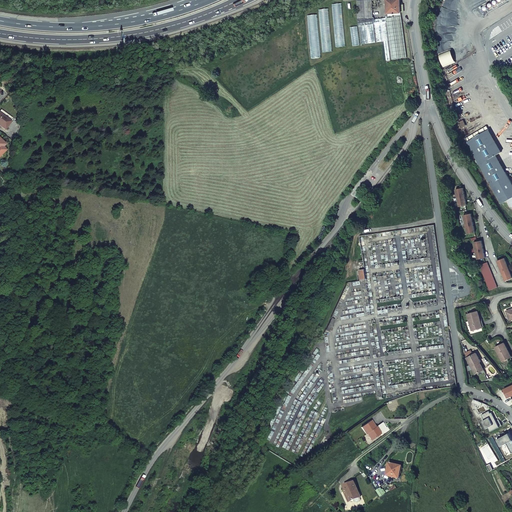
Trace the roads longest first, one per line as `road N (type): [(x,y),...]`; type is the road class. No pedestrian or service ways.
road 1 (track): [(125,511),(159,457),(249,353),(398,151),(427,96)]
road 2 (residential): [(461,388),(427,96)]
road 3 (trunk): [(0,32),(90,39),(173,24),(237,0)]
road 4 (trunk): [(207,0),(92,26),(0,20)]
road 5 (tertiary): [(427,96),(455,161),(511,237)]
